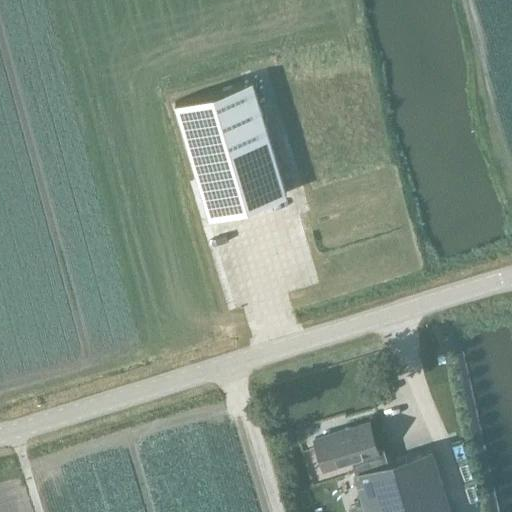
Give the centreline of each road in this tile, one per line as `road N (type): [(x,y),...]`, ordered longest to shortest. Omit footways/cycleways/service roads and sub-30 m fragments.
road 1 (unclassified): [(0,438),(511,280)]
road 2 (unknown): [(400,313),(466,511)]
